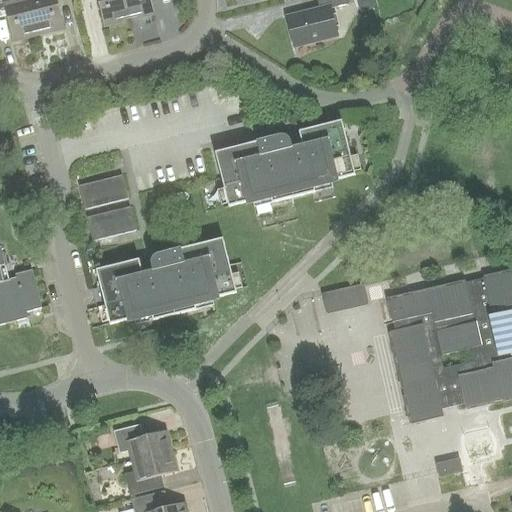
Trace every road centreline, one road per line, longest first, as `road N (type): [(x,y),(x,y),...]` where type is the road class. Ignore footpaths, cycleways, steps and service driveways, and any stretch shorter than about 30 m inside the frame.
road 1 (residential): [(92,385),(57,240),(44,83),(188,42),(202,25),(203,0)]
road 2 (residential): [(221,511),(183,397),(159,380),(92,385)]
